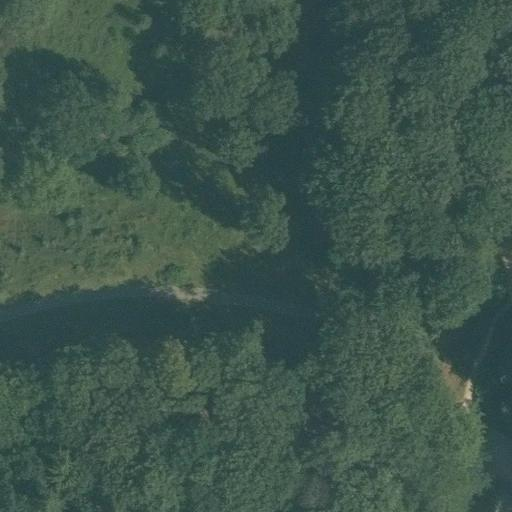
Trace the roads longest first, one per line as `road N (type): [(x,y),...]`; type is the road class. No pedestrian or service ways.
road 1 (track): [(0,483),(229,492),(447,451)]
road 2 (track): [(475,428),(354,329),(291,308),(194,292)]
road 3 (track): [(194,292),(96,294),(0,316)]
